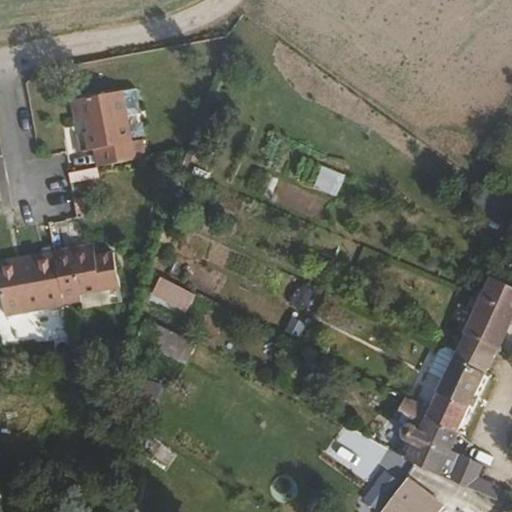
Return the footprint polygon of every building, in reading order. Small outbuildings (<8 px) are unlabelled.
[(131,138),(118,88),(67,100),(73,124),(83,122),(86,131),(79,134),(85,152),(89,151),(93,164),(146,153),(141,135),(131,138)] [(126,278),(116,239),(98,243),(94,236),(58,245),(71,301),(85,296),(87,289),(126,278)] [(71,301),(58,245),(0,260),(0,261),(13,314),(71,301)] [(511,284),(491,276),(466,332),(499,348),(511,320),(511,284)] [(161,277),(152,295),(188,312),(197,294),(161,277)] [(477,390),(499,348),(466,332),(438,393),(451,397),(458,383),(477,390)] [(469,406),(477,390),(458,383),(451,397),(454,399),(469,406)] [(458,430),(469,406),(454,399),(451,397),(438,393),(431,408),(427,418),(428,418),(451,428),(456,431),(458,430)] [(427,418),(431,408),(412,400),(405,415),(425,425),(428,418),(427,418)] [(481,463),(451,447),(458,430),(456,431),(451,428),(428,418),(425,425),(409,459),(410,462),(438,475),(440,475),(495,498),(501,487),(476,476),(481,463)] [(437,511),(442,508),(406,481),(380,511),(437,511)]
